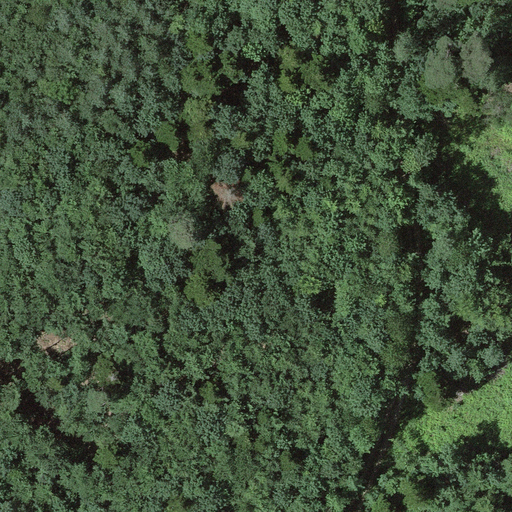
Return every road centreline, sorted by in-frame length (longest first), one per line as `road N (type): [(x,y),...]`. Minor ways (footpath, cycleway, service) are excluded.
road 1 (track): [(352,511),(406,381),(423,285),(391,0)]
road 2 (track): [(0,424),(150,511)]
